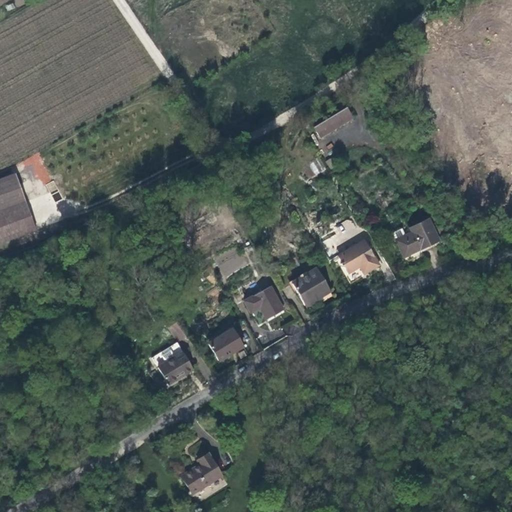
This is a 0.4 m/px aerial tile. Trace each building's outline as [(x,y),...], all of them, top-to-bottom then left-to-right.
[(314,128),(318,135),(351,115),(347,108),(314,128)] [(15,163),(19,173),(33,167),(40,185),(51,181),(39,153),(15,163)] [(308,165),(315,176),(326,169),(318,158),(308,165)] [(0,180),(0,201),(6,200),(9,209),(26,202),(16,174),(0,180)] [(50,193),(57,190),(53,181),(45,184),(50,193)] [(6,200),(0,201),(0,243),(37,230),(26,202),(9,209),(6,200)] [(454,246),(441,227),(434,230),(444,250),(454,246)] [(444,250),(434,230),(434,229),(422,235),(424,239),(417,242),(410,246),(407,239),(398,243),(409,266),(425,258),(425,259),(444,250)] [(380,266),(365,242),(339,258),(350,275),(361,268),(365,275),(380,266)] [(223,277),(248,266),(239,247),(214,258),(223,277)] [(329,290),(317,270),(291,285),(303,305),(313,299),(312,297),(317,294),(318,296),(319,295),(329,290)] [(279,305),(265,282),(241,297),(248,309),(256,304),(263,316),(279,305)] [(321,299),(319,295),(318,296),(317,294),(312,297),(313,299),(303,305),(305,308),(321,299)] [(183,324),(172,328),(177,341),(188,338),(183,324)] [(243,343),(232,326),(207,342),(217,359),(243,343)] [(193,369),(182,353),(158,369),(168,385),(193,369)] [(184,476),(194,494),(223,477),(210,453),(198,460),(201,466),(184,476)] [(191,495),(194,494),(184,476),(182,477),(191,495)]
